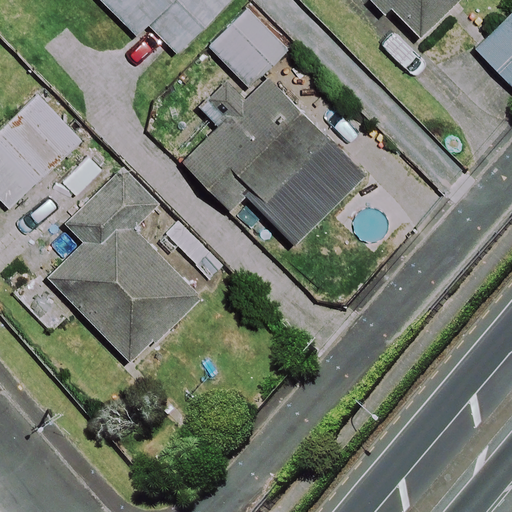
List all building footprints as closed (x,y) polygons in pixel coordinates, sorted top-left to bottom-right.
[(227,0),(101,0),(135,33),(146,22),(176,52),(227,0)] [(456,0),(383,0),(421,37),(456,0)] [(317,89),(284,55),(288,51),(247,9),(210,46),(237,73),(199,111),(215,127),(182,160),(230,208),(243,195),(294,245),(372,167),(305,101),(317,89)] [(511,12),(476,48),(511,84),(511,12)] [(81,141),(38,95),(0,130),(0,199),(8,209),(81,141)] [(157,204),(122,167),(64,222),(83,243),(48,276),(131,363),(200,297),(134,227),(157,204)]
